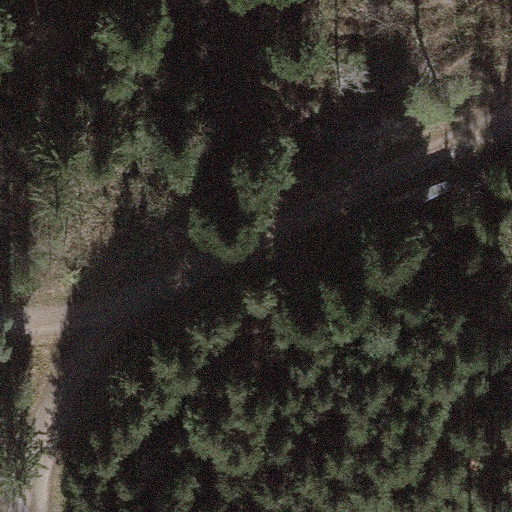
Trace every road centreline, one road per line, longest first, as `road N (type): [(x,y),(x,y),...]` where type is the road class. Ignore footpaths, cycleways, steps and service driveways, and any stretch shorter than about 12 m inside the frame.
road 1 (track): [(511,107),(128,315),(25,329),(0,321)]
road 2 (track): [(128,315),(64,391),(39,471),(38,511)]
